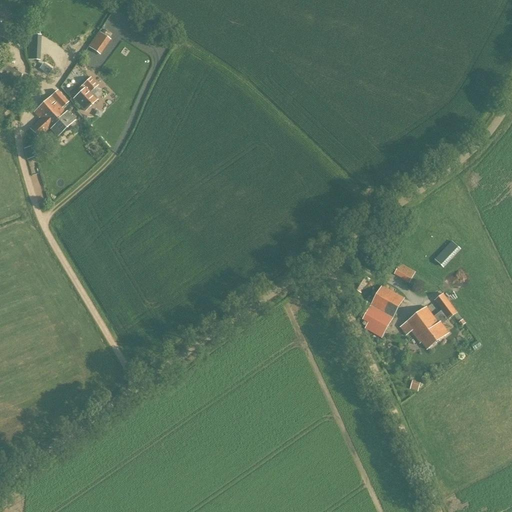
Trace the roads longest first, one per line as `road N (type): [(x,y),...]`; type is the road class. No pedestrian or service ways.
road 1 (tertiary): [(0,484),(448,171),(479,144),(511,88)]
road 2 (unknown): [(130,393),(28,179),(21,122),(55,78)]
road 3 (unknown): [(318,261),(435,511)]
